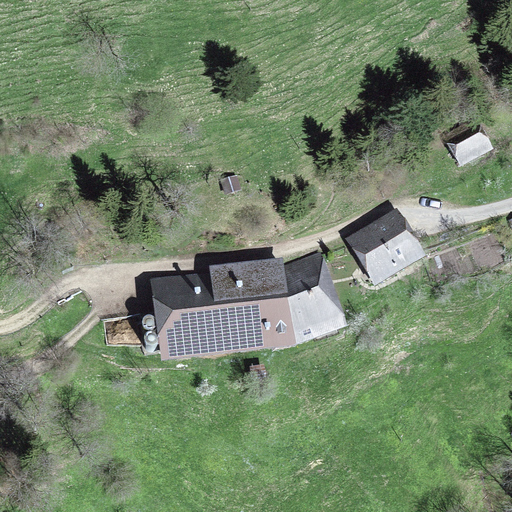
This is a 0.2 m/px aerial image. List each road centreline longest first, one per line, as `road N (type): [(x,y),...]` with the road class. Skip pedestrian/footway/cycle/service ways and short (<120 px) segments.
road 1 (track): [(511,204),(449,216),(397,214),(253,257),(98,271),(0,326)]
road 2 (track): [(0,376),(35,366),(86,325),(109,269)]
